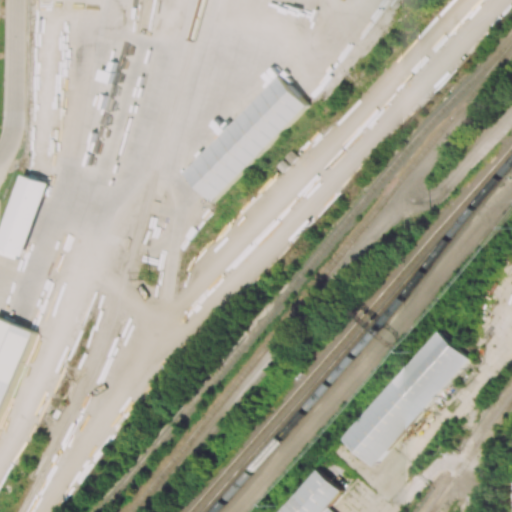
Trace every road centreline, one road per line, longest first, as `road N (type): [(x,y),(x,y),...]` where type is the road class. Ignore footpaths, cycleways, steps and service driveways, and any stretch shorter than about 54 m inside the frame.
road 1 (track): [(511,57),(142,511)]
road 2 (track): [(237,511),(511,188)]
road 3 (residential): [(13,0),(12,113),(2,155)]
road 4 (track): [(511,118),(447,188),(428,198),(407,185)]
